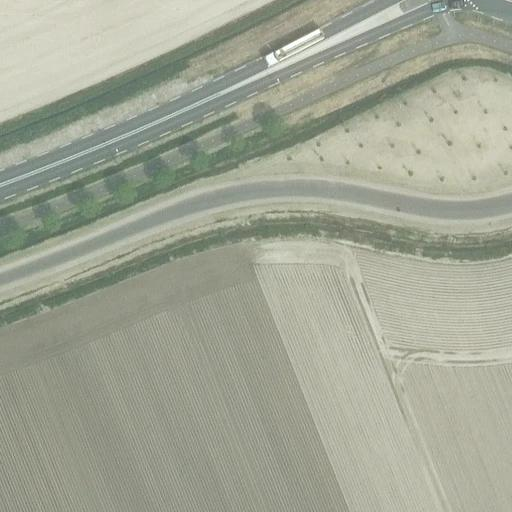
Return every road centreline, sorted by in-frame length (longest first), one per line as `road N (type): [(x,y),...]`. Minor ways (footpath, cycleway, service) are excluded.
road 1 (unclassified): [(0,281),(250,191),(337,192),(442,211),(511,203)]
road 2 (primary): [(208,100),(450,0)]
road 3 (primary): [(0,185),(208,100)]
road 4 (primary): [(395,0),(208,100)]
